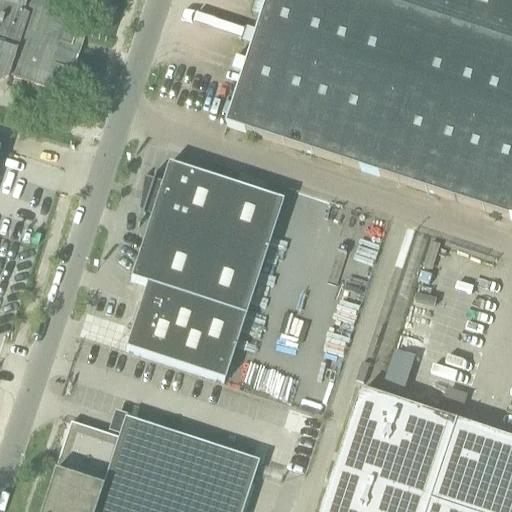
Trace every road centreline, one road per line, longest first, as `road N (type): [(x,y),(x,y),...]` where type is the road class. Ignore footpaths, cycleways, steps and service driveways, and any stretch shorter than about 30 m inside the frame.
road 1 (unclassified): [(0,482),(159,0)]
road 2 (unknown): [(125,105),(511,240)]
